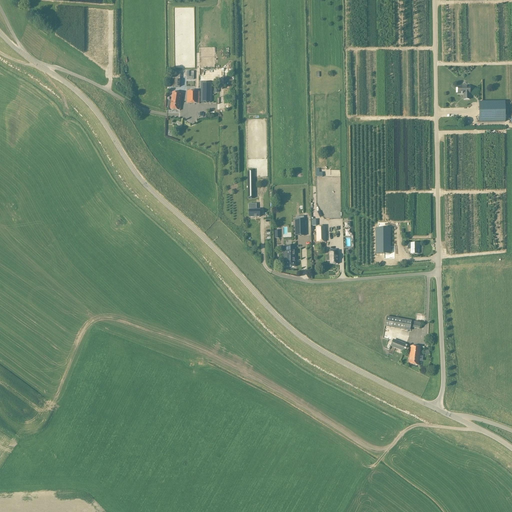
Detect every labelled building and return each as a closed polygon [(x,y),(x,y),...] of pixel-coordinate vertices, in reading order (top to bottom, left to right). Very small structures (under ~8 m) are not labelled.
[(169,81),(168,87),(179,87),(180,74),(171,74),(170,81),(169,81)] [(201,83),(201,103),(211,103),(211,83),(201,83)] [(470,87),(458,87),(458,95),(464,94),(464,100),(470,100),(470,94),(470,87)] [(187,92),(187,104),(199,104),(199,92),(187,92)] [(172,93),(171,102),(168,101),(167,108),(170,109),(170,110),(180,111),(182,94),(172,93)] [(505,102),(480,102),(480,122),(505,122),(505,102)] [(305,220),(304,220),(304,217),(296,217),(296,221),(295,221),(295,236),(305,236),(305,220)] [(317,236),(317,242),(325,242),(324,227),(316,227),(316,234),(314,234),(315,236),(317,236)] [(390,227),(377,228),(378,253),(391,253),(390,227)] [(407,244),(407,249),(410,249),(410,254),(418,254),(418,247),(419,247),(419,243),(407,244)] [(284,263),(285,263),(285,267),(295,267),(295,263),(295,251),(296,251),(296,246),(286,246),(286,247),(284,247),(284,263)] [(327,256),(326,256),(326,260),(327,261),(330,261),(330,265),(338,264),(338,253),(329,253),(329,255),(327,256)] [(411,321),(386,317),(385,327),(405,331),(405,328),(410,329),(410,327),(419,329),(420,323),(411,321)] [(390,347),(403,352),(406,345),(393,340),(390,347)] [(410,347),(408,364),(418,365),(420,348),(410,347)]
